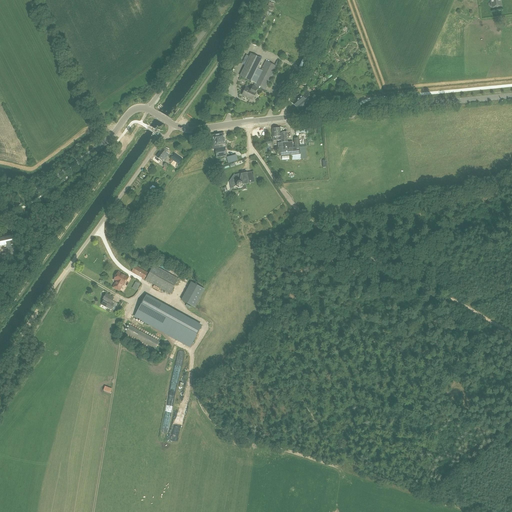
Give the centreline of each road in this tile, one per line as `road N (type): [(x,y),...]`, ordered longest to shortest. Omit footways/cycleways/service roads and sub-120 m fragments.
road 1 (secondary): [(174,124),(195,129),(511,96)]
road 2 (track): [(473,310),(295,208),(251,146),(247,126)]
road 3 (track): [(0,319),(140,122)]
road 4 (secondary): [(0,213),(85,157),(131,111),(148,109)]
road 5 (unclassified): [(70,268),(174,124)]
road 6 (unclassified): [(148,109),(226,0)]
road 7 (track): [(335,0),(281,117)]
road 8 (track): [(0,366),(68,266)]
